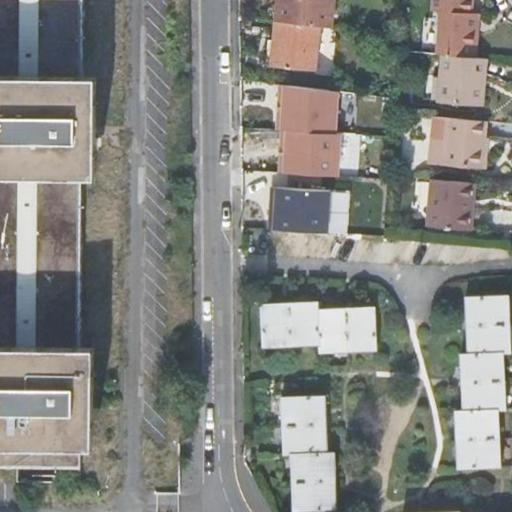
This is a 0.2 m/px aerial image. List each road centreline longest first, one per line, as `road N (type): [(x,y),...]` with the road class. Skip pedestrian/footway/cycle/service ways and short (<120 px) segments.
road 1 (residential): [(216,0),(219,476),(229,511)]
road 2 (unknown): [(217,252),(409,271),(511,271)]
